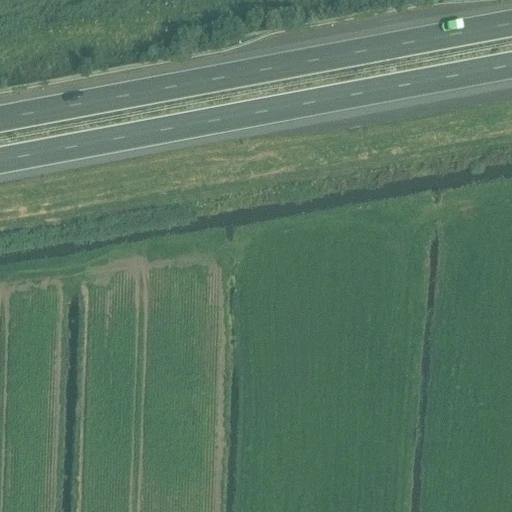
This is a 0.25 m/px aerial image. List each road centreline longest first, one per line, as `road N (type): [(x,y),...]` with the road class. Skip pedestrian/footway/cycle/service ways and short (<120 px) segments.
road 1 (trunk): [(0,162),(511,66)]
road 2 (trunk): [(511,24),(0,120)]
